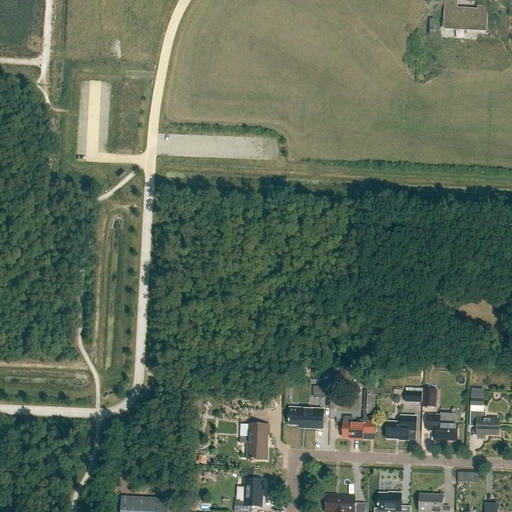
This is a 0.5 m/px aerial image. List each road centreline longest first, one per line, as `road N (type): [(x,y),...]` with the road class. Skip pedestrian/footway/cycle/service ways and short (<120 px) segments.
road 1 (unclassified): [(0,409),(106,413),(130,400),(139,370),(150,161)]
road 2 (residential): [(511,464),(299,456)]
